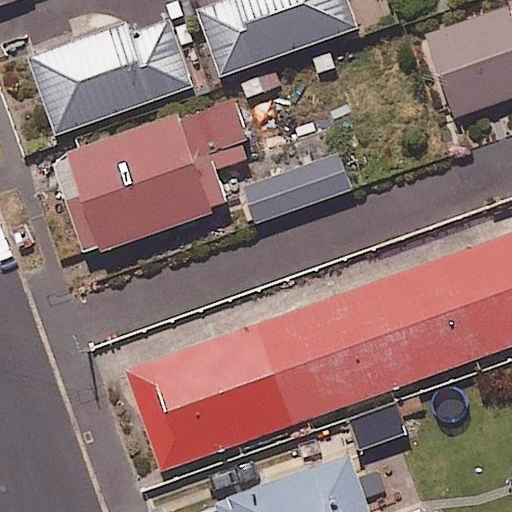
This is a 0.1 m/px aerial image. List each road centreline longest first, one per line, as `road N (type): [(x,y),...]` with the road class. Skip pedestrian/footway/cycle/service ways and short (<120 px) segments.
road 1 (residential): [(0,344),(511,168)]
road 2 (residential): [(0,376),(48,511)]
